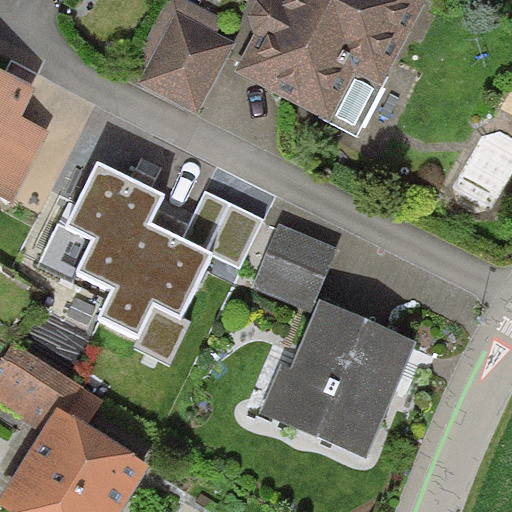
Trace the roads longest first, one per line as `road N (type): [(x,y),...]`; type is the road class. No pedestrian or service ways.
road 1 (residential): [(0,28),(511,293)]
road 2 (residential): [(511,341),(469,404),(435,511)]
